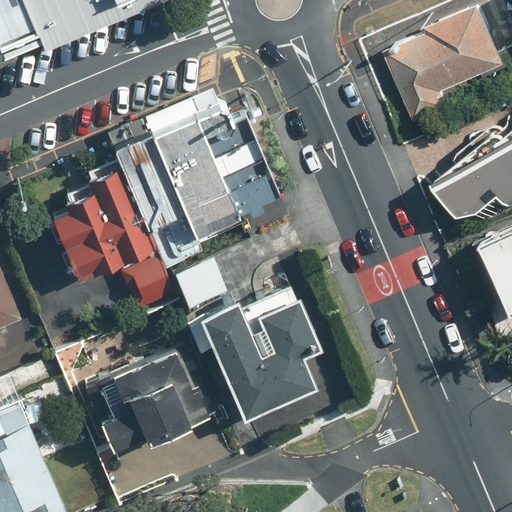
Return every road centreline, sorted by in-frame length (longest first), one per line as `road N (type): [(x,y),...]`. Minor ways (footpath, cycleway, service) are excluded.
road 1 (primary): [(295,29),(457,425)]
road 2 (residential): [(0,115),(245,10)]
road 3 (residential): [(259,469),(348,461),(457,425)]
